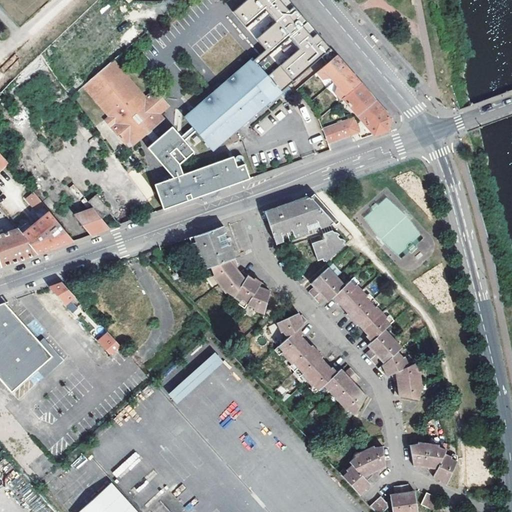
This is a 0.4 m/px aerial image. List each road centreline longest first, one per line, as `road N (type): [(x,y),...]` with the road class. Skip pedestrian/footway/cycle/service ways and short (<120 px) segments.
road 1 (residential): [(244,199),(265,260),(378,386),(399,471),(462,498),(511,507)]
road 2 (secondary): [(511,485),(462,227),(431,132)]
road 3 (secondary): [(0,285),(244,199)]
road 4 (secondary): [(244,199),(431,132)]
road 5 (secondary): [(431,132),(320,0)]
